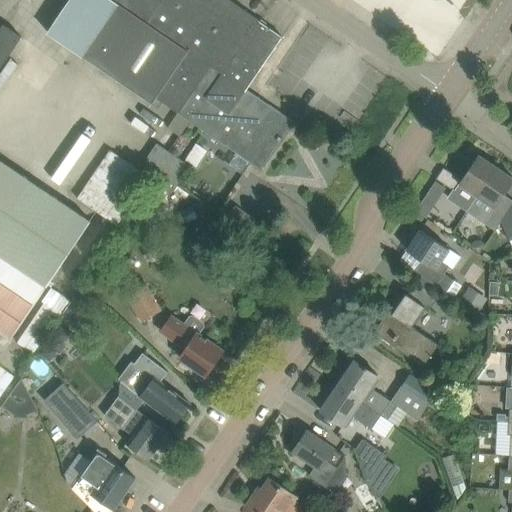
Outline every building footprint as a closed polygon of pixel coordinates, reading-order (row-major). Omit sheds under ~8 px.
[(231,112),(247,89),(283,36),(230,0),(68,0),(47,32),(82,55),(151,103),(156,96),(178,111),(157,142),(170,151),(191,120),(190,119),(196,111),(184,102),(199,80),(211,88),(206,95),(231,112)] [(1,25),(0,25),(0,63),(18,37),(1,25)] [(293,121),(247,89),(231,112),(206,95),(211,88),(199,80),(184,102),(196,111),(190,119),(191,120),(261,168),(293,121)] [(191,165),(170,151),(157,142),(143,162),(177,186),(191,165)] [(78,198),(118,224),(138,190),(148,175),(109,150),(78,198)] [(477,195),(497,167),(479,154),(454,191),(463,196),(468,189),(477,195)] [(0,330),(12,338),(91,221),(0,159),(0,330)] [(511,183),(511,176),(497,167),(477,195),(471,205),(480,212),(482,209),(490,215),(484,223),(495,230),(511,205),(511,198),(505,194),(511,183)] [(433,207),(423,200),(416,210),(427,217),(433,207)] [(241,238),(255,219),(239,207),(236,205),(222,224),(241,238)] [(444,273),(449,265),(454,268),(462,256),(438,240),(421,229),(407,249),(423,260),(416,270),(448,292),(456,280),(444,273)] [(159,248),(170,244),(165,231),(154,235),(159,248)] [(479,253),(485,244),(479,240),(475,241),(471,247),(479,253)] [(85,292),(102,286),(98,274),(81,280),(85,292)] [(499,281),(491,281),(490,294),(499,295),(499,281)] [(148,284),(126,296),(142,322),(163,310),(148,284)] [(470,286),(461,298),(480,310),(488,298),(470,286)] [(72,318),(75,320),(83,327),(94,311),(92,310),(98,302),(90,297),(78,289),(63,312),(65,314),(61,321),(67,325),(72,318)] [(374,331),(391,343),(423,365),(438,344),(412,326),(425,306),(407,293),(390,317),(386,314),(374,331)] [(61,313),(44,302),(17,342),(34,353),(61,313)] [(180,357),(190,364),(207,375),(224,350),(199,334),(205,326),(204,322),(193,315),(189,316),(184,324),(172,316),(162,331),(186,348),(180,357)] [(63,343),(71,333),(71,332),(63,326),(62,325),(61,326),(54,336),(48,344),(41,353),(51,360),(58,351),(61,353),(67,346),(63,343)] [(173,375),(148,356),(141,366),(145,369),(130,388),(176,423),(191,404),(166,385),(173,375)] [(419,419),(429,404),(437,392),(410,374),(401,387),(391,400),(382,393),(381,395),(370,387),(379,375),(355,359),(339,384),(389,419),(398,406),(419,419)] [(22,377),(20,380),(8,397),(3,405),(15,413),(15,416),(27,417),(28,414),(39,410),(28,388),(22,377)] [(98,420),(65,382),(45,399),(78,437),(98,420)] [(380,433),(389,419),(339,384),(321,410),(344,425),(352,414),(380,433)] [(169,432),(138,409),(119,395),(104,415),(132,436),(127,443),(149,459),(169,432)] [(346,455),(324,441),(308,430),(294,451),(316,466),(310,476),(325,486),(346,455)] [(369,482),(369,481),(387,455),(363,438),(357,448),(355,447),(355,448),(368,481),(369,482)] [(74,488),(92,507),(96,511),(112,511),(136,477),(119,466),(99,452),(74,488)] [(287,511),(297,498),(298,497),(287,489),(270,478),(262,490),(259,487),(246,506),(255,511),(287,511)]
